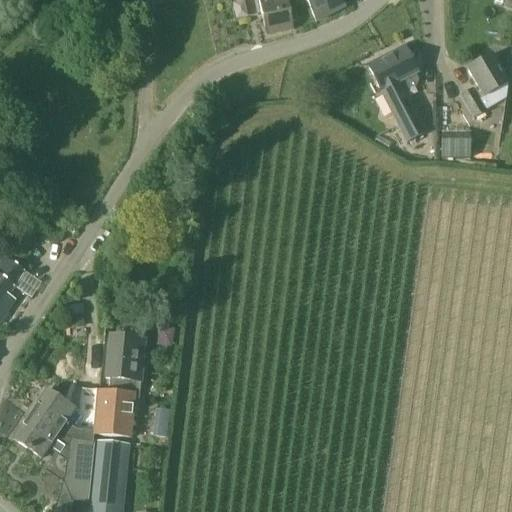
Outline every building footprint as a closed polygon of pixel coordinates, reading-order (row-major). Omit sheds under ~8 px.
[(260,0),(267,35),(293,30),(287,0),(260,0)] [(306,0),(316,21),(344,8),(340,0),(306,0)] [(511,12),(511,0),(506,0),(503,9),(511,12)] [(425,133),(399,83),(417,74),(404,48),(366,67),(380,93),(380,92),(406,142),(425,133)] [(473,120),(486,111),(494,107),(487,95),(508,83),(491,55),(466,70),(477,87),(460,96),(473,120)] [(467,134),(436,134),(436,158),(467,158),(467,134)] [(1,305),(25,271),(4,257),(0,263),(0,320),(7,310),(1,305)] [(70,318),(70,326),(83,325),(83,318),(70,318)] [(96,395),(94,412),(92,435),(132,438),(135,396),(137,396),(138,381),(134,380),(136,349),(107,346),(105,379),(109,379),(108,392),(96,391),(96,395)] [(59,433),(59,432),(74,411),(46,391),(30,414),(48,427),(48,426),(59,433)] [(94,412),(96,395),(83,393),(82,411),(94,412)] [(168,435),(171,413),(161,411),(158,434),(168,435)] [(70,439),(59,432),(59,433),(48,426),(48,427),(30,414),(13,439),(41,459),(54,440),(68,449),(65,475),(90,477),(93,442),(87,442),(70,439)] [(93,442),(90,477),(86,511),(122,511),(129,445),(93,442)]
